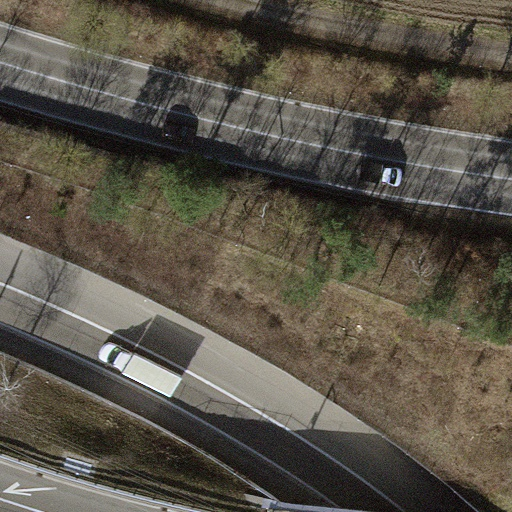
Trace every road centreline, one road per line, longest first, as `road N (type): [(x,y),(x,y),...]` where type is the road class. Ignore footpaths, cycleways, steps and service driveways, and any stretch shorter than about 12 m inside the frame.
road 1 (secondary): [(0,62),(256,131),(511,178)]
road 2 (motorway): [(372,511),(250,427),(0,303)]
road 3 (track): [(233,0),(511,52)]
